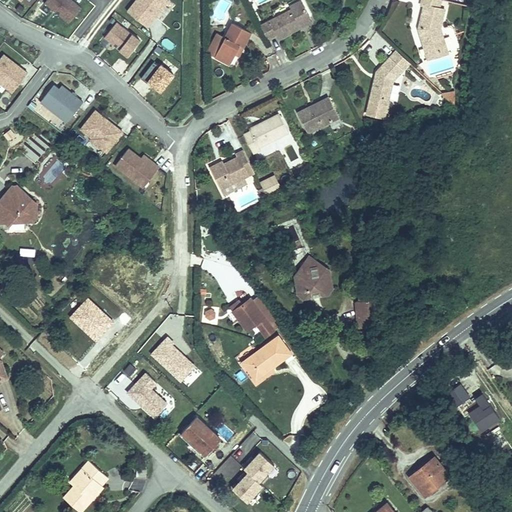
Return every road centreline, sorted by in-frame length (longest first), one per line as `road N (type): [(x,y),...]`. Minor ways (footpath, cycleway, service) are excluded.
road 1 (secondary): [(305,511),(368,412),(511,298)]
road 2 (unclassified): [(186,144),(171,287),(86,389)]
road 3 (unclassified): [(379,0),(346,42),(206,119),(186,144)]
road 4 (residential): [(62,50),(186,144)]
road 5 (unclassified): [(86,389),(0,488)]
